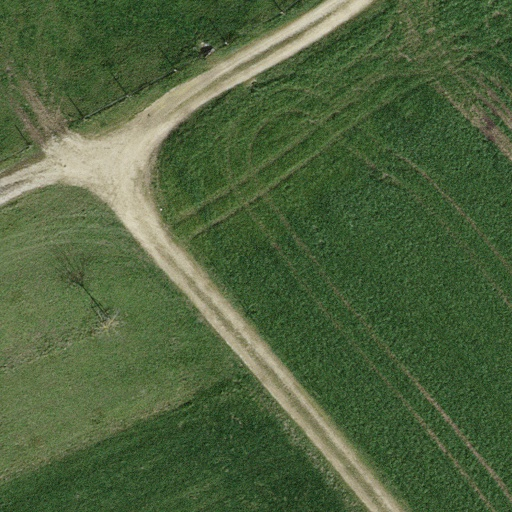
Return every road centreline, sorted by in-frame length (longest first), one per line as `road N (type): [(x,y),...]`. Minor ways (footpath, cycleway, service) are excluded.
road 1 (track): [(101,163),(380,511)]
road 2 (track): [(0,212),(101,163),(191,96),(352,0)]
